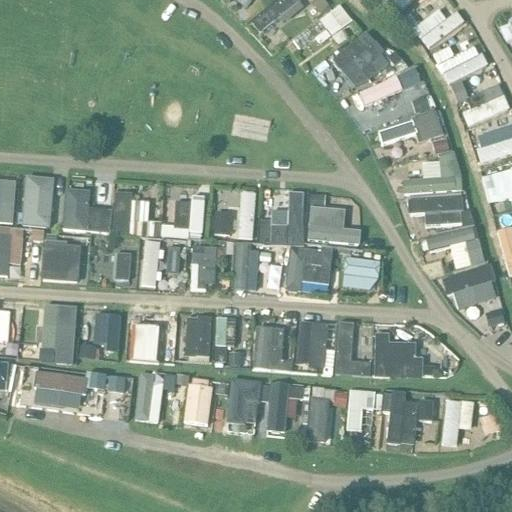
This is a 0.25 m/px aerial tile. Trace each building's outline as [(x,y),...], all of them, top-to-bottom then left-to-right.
[(301,5),(313,20),(328,8),(322,0),(309,0),(305,4),(301,0),(280,0),(251,24),(262,37),(301,5)] [(419,0),(390,0),(404,14),(419,0)] [(331,38),(353,24),(342,6),(320,20),(331,38)] [(466,25),(459,13),(447,21),(440,11),(417,26),(411,18),(406,21),(427,51),(466,25)] [(447,87),(487,68),(477,46),(454,57),(450,48),(433,56),(447,87)] [(401,63),(393,54),(386,60),(394,69),(401,63)] [(415,115),(433,107),(418,69),(359,93),(366,108),(406,92),(415,115)] [(462,84),(452,88),(458,106),(469,102),(462,84)] [(504,95),(462,113),(469,129),(511,111),(504,95)] [(420,145),(445,136),(436,112),(379,133),(383,145),(416,134),(420,145)] [(471,143),(481,169),(511,157),(511,116),(486,126),(490,136),(471,143)] [(405,195),(461,192),(459,157),(422,158),(423,181),(405,182),(405,195)] [(511,170),(483,175),(487,204),(511,200),(511,170)] [(25,177),(23,227),(52,228),(54,178),(25,177)] [(0,224),(14,225),(16,183),(0,181),(0,224)] [(64,190),(62,232),(110,233),(111,211),(90,210),(90,191),(64,190)] [(241,193),(239,240),(255,240),(256,194),(241,193)] [(304,246),(306,194),(289,193),(288,226),(271,226),(270,245),(304,246)] [(115,238),(204,239),(204,204),(176,204),(176,225),(149,225),(149,203),(133,203),(133,195),(115,194),(115,238)] [(346,211),(325,210),(326,197),(311,197),(309,246),(361,248),(361,231),(345,231),(346,211)] [(412,228),(463,226),(462,200),(411,201),(412,228)] [(511,264),(511,217),(499,220),(508,265),(511,264)] [(0,277),(9,278),(10,266),(22,267),(24,231),(0,229),(0,277)] [(451,252),(455,271),(484,264),(475,229),(425,241),(429,257),(451,252)] [(80,284),(81,244),(44,243),(42,282),(80,284)] [(141,289),(158,290),(160,244),(143,244),(141,289)] [(207,294),(207,285),(215,286),(217,248),(192,247),(190,293),(207,294)] [(260,248),(235,247),(233,290),(257,292),(260,248)] [(355,297),(372,298),(374,255),(290,250),(288,292),(329,294),(330,284),(356,285),(355,297)] [(116,254),(115,282),(130,282),(131,254),(116,254)] [(270,264),(271,255),(260,254),(259,263),(270,264)] [(448,277),(453,310),(498,302),(492,269),(448,277)] [(41,363),(75,364),(77,307),(43,306),(41,363)] [(491,329),(506,324),(502,310),(487,315),(491,329)] [(106,346),(106,355),(119,356),(121,317),(108,316),(107,330),(94,330),(93,345),(106,346)] [(187,317),(185,364),(210,365),(212,319),(187,317)] [(231,364),(233,319),(216,319),(214,363),(231,364)] [(322,375),(329,326),(301,322),(294,371),(322,375)] [(364,347),(354,346),(354,323),(336,323),(335,365),(364,365),(364,347)] [(162,329),(131,328),(130,363),(161,364),(162,329)] [(282,372),(283,330),(258,329),(256,371),(282,372)] [(375,334),(374,379),(424,380),(424,358),(417,358),(417,345),(389,345),(389,334),(375,334)] [(0,363),(0,392),(7,393),(8,364),(0,363)] [(91,388),(103,390),(105,376),(93,374),(91,388)] [(134,421),(158,425),(166,380),(141,376),(134,421)] [(230,381),(228,430),(258,431),(260,382),(230,381)] [(209,428),(214,389),(189,385),(183,424),(209,428)] [(287,436),(287,419),(300,419),(299,386),(268,387),(270,437),(287,436)] [(308,442),(329,443),(330,389),(310,389),(308,442)] [(366,438),(366,411),(377,411),(378,392),(348,392),(347,437),(366,438)] [(387,393),(384,448),(414,450),(416,421),(433,422),(434,403),(406,402),(407,394),(387,393)] [(445,402),(443,448),(458,449),(459,432),(473,432),(474,403),(445,402)]
